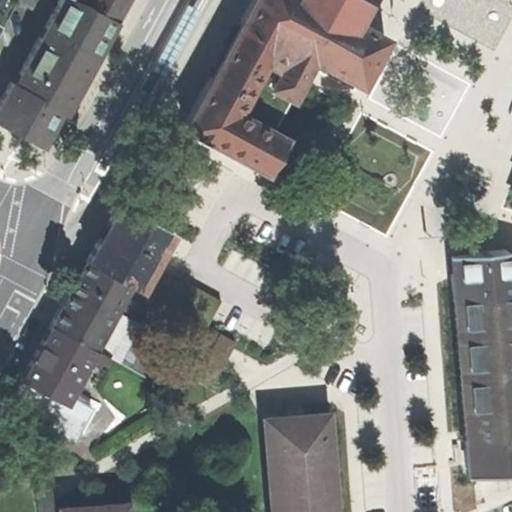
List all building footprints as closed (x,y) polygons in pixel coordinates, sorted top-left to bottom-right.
[(0,97),(0,108),(44,132),(63,98),(67,100),(118,7),(105,0),(57,0),(50,14),(51,15),(46,25),(44,24),(24,61),(25,62),(20,72),(15,70),(0,97)] [(247,0),(179,125),(222,148),(262,170),(281,137),(266,129),(284,96),(287,97),(308,59),(355,85),(381,37),(357,24),(370,0),(247,0)] [(0,10),(0,30),(9,15),(0,10)] [(118,199),(84,258),(126,281),(137,288),(156,255),(170,229),(118,199)] [(49,323),(108,355),(144,375),(155,355),(128,339),(137,322),(132,319),(140,304),(120,292),(126,281),(84,258),(49,323)] [(511,470),(511,268),(488,271),(488,274),(453,277),(453,274),(450,274),(452,299),(451,299),(465,474),(511,470)] [(177,277),(165,270),(151,295),(163,302),(177,277)] [(190,285),(177,277),(163,302),(176,310),(190,285)] [(190,285),(176,310),(207,327),(221,302),(190,285)] [(19,377),(22,379),(63,402),(67,395),(89,355),(104,362),(108,355),(49,323),(19,377)] [(218,336),(192,383),(209,392),(236,346),(218,336)] [(63,402),(22,379),(9,402),(74,438),(91,408),(67,395),(63,402)] [(332,511),(324,413),(262,418),(269,511),(332,511)]
